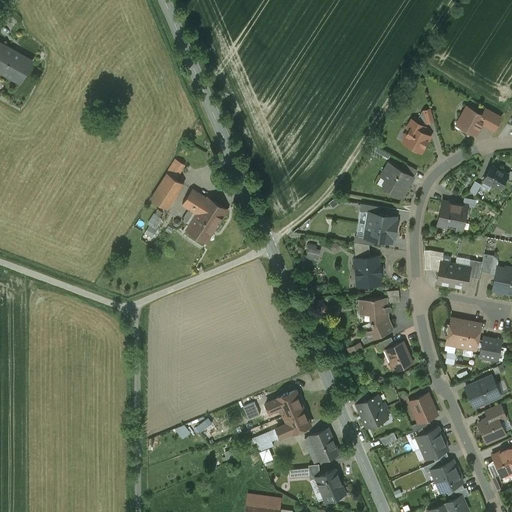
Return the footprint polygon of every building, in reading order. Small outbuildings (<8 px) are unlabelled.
[(32,61),(0,42),(0,71),(12,78),(12,77),(20,82),(32,61)] [(483,116),(468,107),(464,113),(463,113),(459,120),(465,124),(462,129),(469,133),(470,131),(475,134),(481,124),(485,117),(483,116)] [(430,108),(422,111),(416,121),(423,125),(424,123),(433,121),(430,108)] [(501,117),(487,109),(483,116),(485,117),(481,124),(493,130),(501,117)] [(430,136),(420,130),(423,125),(416,121),(412,119),(407,127),(409,129),(402,141),(410,146),(409,147),(416,151),(420,145),(424,147),(430,136)] [(378,147),(376,151),(389,157),(391,153),(378,147)] [(176,159),(151,197),(168,208),(184,183),(177,178),(185,165),(176,159)] [(401,170),(389,163),(382,176),(388,179),(384,187),(402,197),(413,177),(401,170)] [(417,170),(405,163),(401,170),(413,177),(417,170)] [(508,174),(492,165),(483,181),(484,181),(485,179),(499,188),(508,174)] [(475,180),(469,191),(475,194),(481,184),(475,180)] [(206,199),(192,189),(182,204),(197,213),(187,229),(206,241),(226,209),(207,198),(206,199)] [(476,199),(464,197),(462,204),(467,205),(474,207),(476,199)] [(462,204),(442,200),(438,224),(446,226),(447,222),(458,224),(459,216),(464,217),(467,205),(462,204)] [(370,211),(367,224),(399,231),(401,221),(399,221),(399,217),(370,211)] [(161,218),(155,213),(148,224),(155,228),(161,218)] [(397,241),(399,231),(367,224),(364,239),(394,245),(395,240),(397,241)] [(157,230),(149,226),(145,233),(152,238),(157,230)] [(369,244),(354,242),(356,257),(370,256),(369,244)] [(308,244),(306,257),(319,259),(321,246),(308,244)] [(493,255),(484,253),(482,261),(480,270),(490,272),(493,255)] [(443,256),(430,254),(430,269),(438,271),(440,261),(442,261),(443,256)] [(370,256),(356,257),(356,258),(354,261),(354,266),(356,268),(357,278),(364,277),(365,285),(379,284),(379,275),(382,275),(381,264),(378,264),(377,255),(370,256)] [(482,261),(470,259),(468,266),(470,266),(468,276),(479,278),(480,270),(482,261)] [(442,261),(440,261),(438,271),(436,282),(451,285),(455,263),(442,261)] [(468,266),(455,263),(451,285),(466,288),(468,276),(470,266),(468,266)] [(504,272),(496,270),(492,289),(510,293),(511,284),(511,267),(505,266),(504,272)] [(399,290),(384,291),(385,297),(387,297),(388,302),(399,301),(399,290)] [(385,297),(358,299),(359,314),(372,313),(373,319),(372,319),(371,320),(371,321),(371,322),(372,322),(373,322),(375,326),(365,331),(368,340),(394,328),(389,317),(388,310),(389,310),(390,310),(391,310),(391,309),(392,308),(392,307),(391,306),(390,305),(389,305),(387,305),(386,302),(388,302),(387,297),(385,297)] [(480,323),(451,317),(450,324),(447,323),(444,326),(444,330),(445,334),(448,334),(446,342),(456,344),(458,346),(473,349),(475,347),(480,323)] [(501,340),(483,336),(479,356),(503,361),(506,347),(500,346),(501,340)] [(391,337),(375,344),(378,352),(386,349),(385,348),(394,344),(391,337)] [(394,344),(385,348),(386,349),(391,362),(391,364),(392,368),(395,369),(395,370),(412,362),(402,341),(394,344)] [(348,346),(351,354),(364,350),(361,342),(348,346)] [(502,363),(492,367),(495,373),(504,369),(502,363)] [(491,375),(465,387),(474,406),(500,395),(491,375)] [(296,390),(289,393),(289,391),(282,394),(283,395),(275,398),(276,400),(265,404),(268,412),(278,408),(285,424),(275,428),(278,436),(288,432),(288,433),(297,429),(297,430),(302,428),(302,427),(310,424),(296,390)] [(427,392),(409,400),(418,422),(428,418),(437,414),(427,392)] [(372,396),(356,403),(361,414),(381,405),(382,408),(386,406),(384,402),(381,403),(377,394),(373,396),(373,395),(371,396),(372,396)] [(505,414),(501,403),(484,410),(487,417),(496,413),(498,417),(505,414)] [(381,405),(361,414),(366,426),(387,417),(385,412),(388,410),(386,406),(382,408),(381,405)] [(487,417),(482,419),(483,421),(478,423),(486,442),(505,434),(498,417),(496,413),(487,417)] [(209,416),(196,425),(200,431),(213,422),(209,416)] [(428,418),(418,422),(411,425),(414,431),(422,427),(430,423),(428,418)] [(424,433),(415,436),(416,437),(421,447),(444,437),(443,434),(442,434),(441,434),(438,427),(439,427),(438,426),(424,433)] [(414,431),(409,433),(412,439),(416,437),(415,436),(424,433),(422,427),(414,431)] [(328,428),(304,437),(307,444),(312,441),(320,460),(338,452),(328,428)] [(393,431),(380,437),(383,444),(397,438),(393,431)] [(444,437),(421,447),(426,458),(425,458),(432,455),(445,450),(448,448),(447,448),(444,441),(445,440),(444,437)] [(511,470),(511,465),(504,448),(501,449),(499,452),(492,455),(496,463),(500,473),(501,475),(511,470)] [(445,450),(432,455),(435,461),(441,458),(448,455),(445,450)] [(435,461),(423,466),(426,472),(430,470),(430,469),(443,464),(441,458),(435,461)] [(443,464),(430,469),(430,470),(431,470),(436,480),(459,470),(457,467),(456,467),(453,460),(453,459),(443,464)] [(496,463),(488,466),(492,477),(500,473),(496,463)] [(309,467),(289,469),(290,476),(310,475),(309,467)] [(337,468),(316,477),(326,501),(347,493),(337,468)] [(459,470),(436,480),(440,490),(440,491),(446,489),(461,482),(463,481),(462,481),(459,474),(460,473),(459,470)] [(461,482),(446,489),(448,494),(451,493),(464,487),(461,482)] [(464,487),(451,493),(454,498),(461,495),(462,497),(469,493),(466,486),(464,487)] [(454,498),(445,503),(448,511),(459,511),(460,511),(467,509),(462,497),(461,495),(454,498)] [(279,511),(279,507),(246,503),(244,511),(279,511)] [(448,511),(445,503),(430,509),(431,511),(448,511)]
